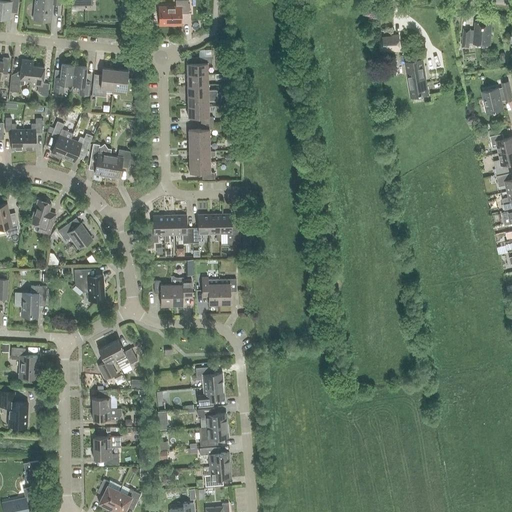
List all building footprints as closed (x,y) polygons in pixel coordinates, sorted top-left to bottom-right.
[(0,0),(0,18),(9,20),(10,12),(17,13),(18,0),(0,0)] [(59,4),(59,0),(35,0),(34,18),(32,18),(51,20),(50,20),(51,4),(59,4)] [(181,13),(188,13),(188,0),(175,1),(175,7),(159,8),(159,25),(181,24),(181,13)] [(490,45),(492,23),(475,22),(474,30),(470,30),(470,29),(464,28),(462,47),(469,47),(469,43),(473,43),(473,44),(490,45)] [(388,50),(399,50),(399,35),(393,35),(393,37),(380,37),(381,49),(388,49),(388,50)] [(405,59),(411,99),(428,96),(422,56),(405,59)] [(0,60),(0,79),(0,80),(1,73),(7,74),(9,58),(3,57),(2,61),(0,60)] [(187,75),(207,74),(207,63),(211,63),(211,57),(199,57),(199,63),(186,63),(187,75)] [(224,57),(216,57),(216,67),(224,67),(224,57)] [(30,80),(33,66),(33,61),(21,59),(19,76),(11,75),(9,91),(18,92),(19,84),(23,85),(24,79),(30,80)] [(72,85),(74,65),(61,64),(60,78),(54,77),(52,91),(63,93),(63,84),(72,85)] [(74,65),(72,85),(80,86),(79,94),(89,96),(91,81),(85,80),(86,67),(74,65)] [(33,66),(30,80),(30,85),(38,86),(37,91),(41,92),(41,95),(47,96),(48,84),(42,83),(44,67),(33,66)] [(106,88),(113,89),(115,70),(102,68),(100,81),(93,80),(91,95),(105,96),(106,88)] [(115,70),(113,89),(112,94),(119,94),(118,99),(131,101),(133,85),(126,84),(128,71),(115,70)] [(187,85),(207,85),(207,74),(187,75),(187,85)] [(506,101),(511,99),(511,97),(508,81),(502,83),(503,87),(498,88),(482,92),(487,113),(503,109),(501,101),(506,100),(506,101)] [(187,96),(215,95),(215,90),(208,90),(207,85),(187,85),(187,96)] [(187,107),(208,106),(208,100),(215,100),(215,95),(187,96),(187,107)] [(200,123),(213,123),(213,117),(208,117),(208,106),(187,107),(188,118),(200,117),(200,123)] [(23,150),(23,129),(15,129),(15,123),(11,123),(11,118),(5,118),(5,132),(11,132),(11,150),(23,150)] [(23,129),(23,150),(35,150),(35,133),(42,132),(41,118),(35,118),(35,123),(30,123),(31,129),(23,129)] [(62,158),(70,139),(63,136),(65,130),(61,129),(63,124),(57,121),(51,134),(57,137),(51,153),(62,158)] [(188,141),(209,140),(209,129),(213,129),(213,123),(200,123),(200,129),(188,130),(188,141)] [(70,139),(62,158),(74,162),(80,147),(87,149),(92,136),(86,133),(84,138),(79,136),(77,142),(70,139)] [(499,152),(511,149),(511,136),(504,139),(502,133),(490,136),(493,147),(497,146),(499,152)] [(188,141),(188,151),(209,151),(209,140),(188,141)] [(108,148),(104,143),(100,146),(99,146),(99,144),(93,143),(90,158),(96,159),(94,173),(106,175),(109,155),(110,149),(108,148)] [(109,155),(106,175),(119,177),(121,164),(135,166),(138,153),(119,149),(117,157),(109,155)] [(511,149),(499,152),(501,159),(494,161),(497,174),(509,171),(507,164),(511,162),(511,149)] [(188,151),(189,162),(209,162),(209,156),(214,156),(214,151),(209,151),(188,151)] [(210,172),(209,162),(189,162),(189,173),(201,173),(202,179),(214,179),(214,172),(210,172)] [(507,191),(511,190),(511,178),(510,179),(509,173),(496,176),(499,187),(505,185),(507,191)] [(511,190),(507,191),(508,196),(501,198),(504,210),(511,207),(511,190)] [(48,235),(54,218),(55,213),(49,211),(51,204),(32,198),(37,200),(30,222),(34,223),(33,227),(35,230),(48,235)] [(11,225),(9,216),(6,204),(0,205),(0,228),(5,228),(6,234),(19,232),(17,224),(11,225)] [(511,211),(508,213),(507,211),(501,212),(504,225),(511,223),(511,211)] [(202,234),(209,234),(208,214),(197,215),(197,231),(192,231),(192,243),(198,243),(198,241),(202,241),(202,234)] [(220,241),(220,234),(220,214),(208,214),(209,234),(216,234),(216,241),(220,241)] [(220,214),(220,234),(227,233),(227,245),(238,244),(237,230),(231,231),(231,214),(220,214)] [(157,235),(164,235),(163,215),(152,216),(152,232),(146,232),(147,248),(153,248),(153,242),(157,242),(157,235)] [(168,235),(175,234),(175,215),(163,215),(164,235),(164,242),(168,242),(168,235)] [(192,243),(192,231),(187,231),(186,215),(175,215),(175,234),(182,234),(182,243),(192,243)] [(79,249),(91,240),(80,223),(72,229),(67,223),(57,231),(65,241),(71,237),(79,249)] [(48,236),(41,234),(40,240),(46,242),(48,236)] [(94,268),(78,269),(74,270),(75,281),(82,287),(82,291),(87,290),(88,300),(104,299),(102,275),(95,276),(94,268)] [(170,275),(170,285),(170,305),(182,305),(182,293),(192,292),(191,280),(182,280),(182,277),(176,277),(170,275)] [(219,304),(218,279),(208,279),(208,276),(201,277),(202,292),(208,292),(208,304),(219,304)] [(236,279),(218,279),(219,304),(230,304),(230,291),(236,291),(236,279)] [(170,305),(170,285),(160,285),(160,280),(154,281),(154,293),(160,293),(160,305),(170,305)] [(37,301),(45,301),(46,286),(30,285),(30,294),(15,294),(14,306),(22,306),(21,315),(37,315),(37,301)] [(107,345),(116,361),(120,369),(137,360),(131,348),(124,352),(117,340),(107,345)] [(111,363),(116,361),(107,345),(98,350),(104,362),(97,365),(105,380),(116,374),(111,363)] [(35,379),(37,356),(24,355),(25,348),(11,348),(10,359),(21,359),(20,378),(35,379)] [(203,387),(223,386),(222,373),(210,374),(209,367),(195,368),(196,380),(202,379),(203,387)] [(223,386),(203,387),(203,395),(197,396),(198,407),(212,406),(212,399),(224,398),(223,386)] [(26,427),(27,403),(14,402),(14,392),(0,391),(0,405),(9,406),(8,426),(26,427)] [(110,397),(92,398),(92,409),(110,408),(110,397)] [(110,408),(92,409),(92,420),(117,419),(117,416),(119,416),(119,408),(110,408)] [(206,427),(226,425),(225,413),(215,414),(214,408),(197,410),(197,416),(200,416),(200,421),(201,427),(206,427)] [(227,437),(226,425),(206,427),(201,427),(198,428),(200,446),(217,444),(217,438),(227,437)] [(93,448),(111,447),(119,446),(119,436),(92,437),(93,448)] [(111,447),(93,448),(93,459),(106,458),(107,464),(119,464),(118,458),(117,453),(111,454),(111,447)] [(209,467),(230,465),(229,452),(216,453),(216,447),(199,449),(199,455),(208,454),(209,467)] [(25,479),(36,480),(37,461),(22,463),(23,471),(26,470),(25,479)] [(230,465),(209,467),(210,475),(204,475),(205,486),(219,485),(218,479),(231,478),(230,465)] [(159,473),(160,480),(174,479),(174,475),(177,475),(177,471),(159,473)] [(109,482),(103,479),(98,490),(103,493),(98,503),(110,509),(119,491),(121,486),(109,480),(109,482)] [(119,491),(110,509),(117,511),(123,511),(127,505),(133,508),(140,494),(129,489),(122,485),(121,486),(119,491)] [(28,511),(26,503),(34,501),(31,487),(23,489),(25,498),(2,503),(3,511),(28,511)] [(193,511),(193,503),(182,504),(183,508),(169,509),(169,511),(193,511)] [(228,511),(228,503),(221,503),(222,507),(205,508),(205,511),(228,511)]
